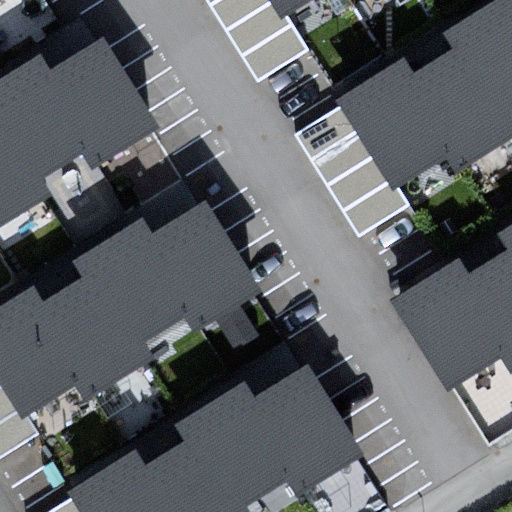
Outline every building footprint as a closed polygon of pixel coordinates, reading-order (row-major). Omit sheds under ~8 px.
[(270,0),(283,20),(316,0),(344,0),(347,3),(352,0),(270,0)] [(408,63),(343,103),(398,191),(451,159),(461,175),(511,143),(511,0),(452,38),(463,55),(419,82),(408,63)] [(0,217),(43,191),(33,174),(79,145),(88,160),(148,123),(96,39),(44,71),(33,55),(0,75),(0,217)] [(33,285),(0,305),(0,376),(23,413),(76,380),(86,397),(153,355),(143,338),(189,310),(198,324),(258,287),(205,203),(153,235),(143,219),(77,260),(88,277),(45,304),(33,285)] [(460,263),(395,303),(450,391),(503,358),(511,372),(511,232),(504,237),(511,249),(511,256),(472,282),(460,263)] [(139,455),(74,495),(84,511),(251,511),(248,508),(295,479),(304,493),(363,456),(311,372),(259,405),(249,388),(183,429),(194,446),(150,473),(139,455)]
